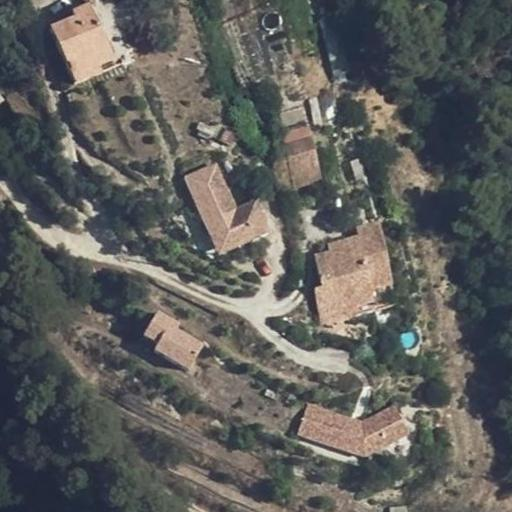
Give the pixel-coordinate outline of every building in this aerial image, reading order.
[(95,66),(97,70),(114,63),(87,6),(71,14),(74,20),(49,31),(70,79),(95,66)] [(100,77),(97,70),(95,66),(70,79),(75,89),(100,77)] [(321,184),(311,141),(285,148),(295,191),(321,184)] [(184,181),(207,233),(219,227),(230,252),(266,236),(253,206),(234,214),(227,212),(221,198),(224,191),(213,168),(184,181)] [(207,233),(218,258),(230,252),(219,227),(207,233)] [(357,250),(328,257),(316,260),(322,290),(337,287),(342,311),(353,309),(370,305),(369,295),(389,290),(377,228),(355,234),(356,239),(357,250)] [(326,247),(328,257),(357,250),(356,239),(326,247)] [(355,318),(353,309),(342,311),(337,287),(322,290),(313,292),(320,326),(355,318)] [(176,332),(169,328),(172,323),(157,314),(144,337),(158,345),(154,352),(189,372),(203,348),(176,332)] [(172,323),(169,328),(176,332),(179,327),(172,323)] [(154,352),(158,345),(144,337),(137,349),(151,357),(154,352)] [(300,451),(368,457),(407,437),(393,410),(361,426),(302,421),(300,451)] [(407,437),(368,457),(373,468),(412,448),(407,437)]
